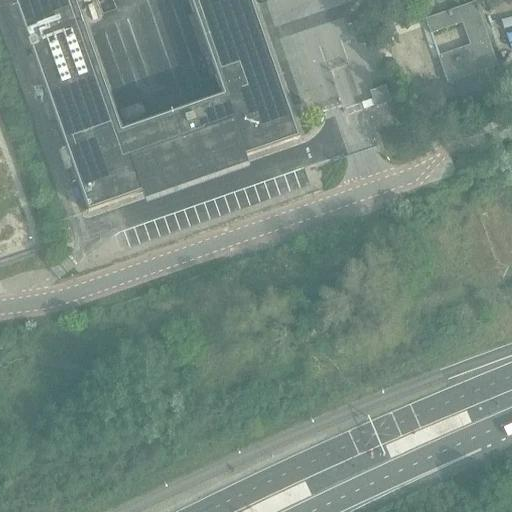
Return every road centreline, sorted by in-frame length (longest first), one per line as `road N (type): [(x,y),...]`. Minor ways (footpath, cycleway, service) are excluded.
road 1 (unclassified): [(0,310),(58,298),(369,190),(435,155)]
road 2 (primary): [(511,357),(445,374),(280,439),(124,511)]
road 3 (primary): [(511,377),(209,511)]
road 4 (primary): [(313,511),(474,438)]
road 5 (primary): [(354,511),(474,438)]
